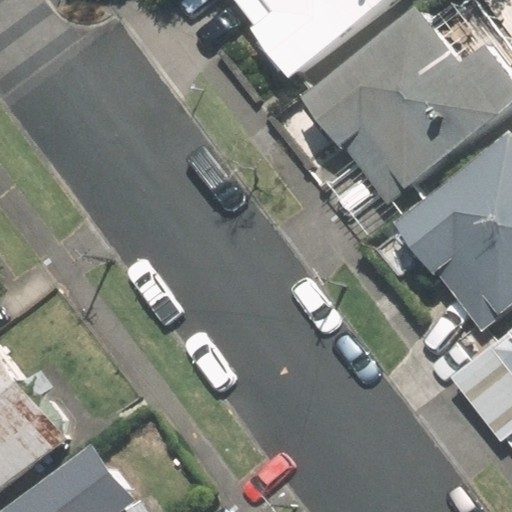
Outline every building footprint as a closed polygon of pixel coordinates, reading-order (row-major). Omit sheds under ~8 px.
[(186,0),(177,7),(239,88),(356,0),(186,0)] [(276,120),(347,215),(500,101),(428,6),(276,120)] [(511,147),(367,256),(437,348),(511,291),(511,147)] [(0,333),(0,497),(77,438),(47,400),(63,387),(13,324),(0,333)] [(43,511),(139,511),(156,499),(122,454),(43,511)]
